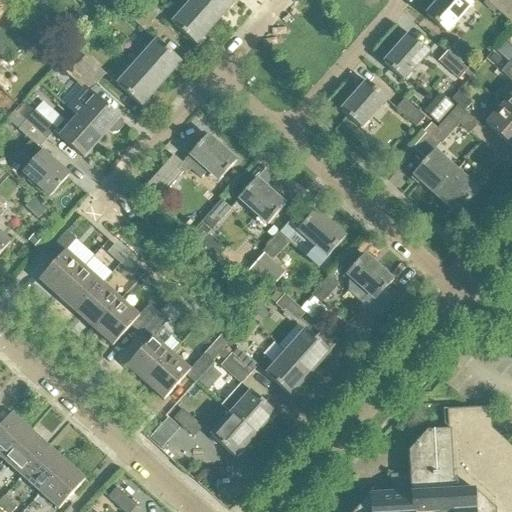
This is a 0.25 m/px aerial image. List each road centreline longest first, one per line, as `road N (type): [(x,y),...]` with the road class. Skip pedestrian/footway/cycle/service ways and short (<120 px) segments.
road 1 (unclassified): [(464,297),(273,511)]
road 2 (unclassified): [(198,511),(0,336)]
road 3 (residential): [(464,297),(285,134)]
road 4 (residential): [(285,134),(401,0)]
road 5 (residential): [(103,207),(218,75)]
